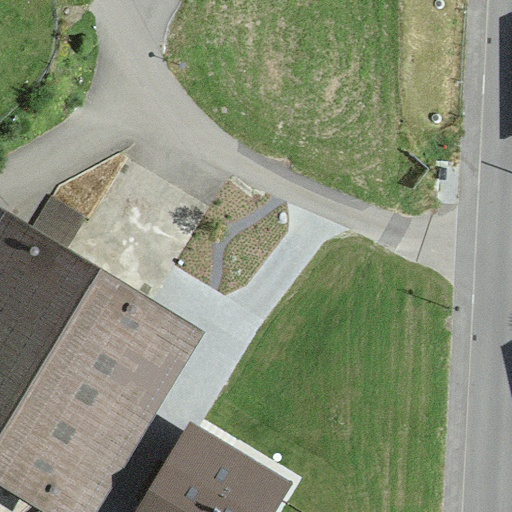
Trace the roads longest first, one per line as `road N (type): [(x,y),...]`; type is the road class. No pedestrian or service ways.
road 1 (residential): [(114,0),(161,95),(212,157),(407,252),(502,262)]
road 2 (tertiary): [(490,511),(502,262)]
road 3 (tertiary): [(502,262),(511,75)]
